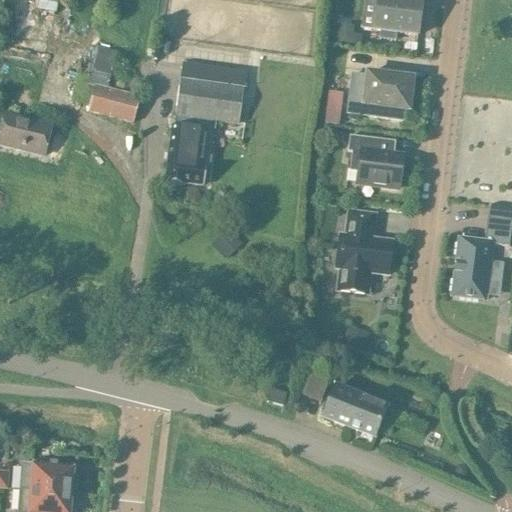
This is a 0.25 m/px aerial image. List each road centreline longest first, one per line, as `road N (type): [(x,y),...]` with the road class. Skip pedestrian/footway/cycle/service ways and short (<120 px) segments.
road 1 (residential): [(453,0),(416,302),(438,342),(511,376)]
road 2 (unclassified): [(471,511),(212,409),(144,393)]
road 3 (unclassified): [(144,393),(0,360)]
